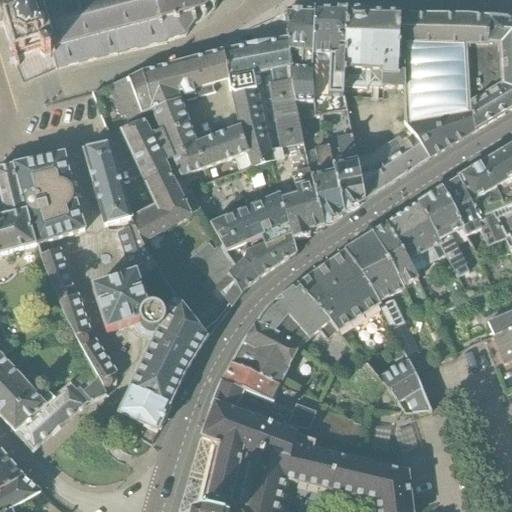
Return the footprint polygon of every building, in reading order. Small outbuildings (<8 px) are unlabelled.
[(16,68),(19,67),(18,63),(41,55),(40,56),(45,61),(51,59),(52,58),(53,58),(56,72),(131,54),(167,45),(167,44),(186,38),(193,28),(206,21),(215,11),(218,0),(12,0),(0,3),(0,11),(2,20),(1,20),(2,25),(0,25),(0,30),(4,29),(8,43),(13,60),(9,62),(10,66),(15,64),(16,68)] [(312,104),(313,80),(315,14),(287,14),(287,41),(291,70),(295,104),(312,104)] [(344,98),(344,89),(347,14),(315,14),(313,80),(322,80),(321,98),(344,98)] [(347,14),(344,89),(381,91),(406,92),(404,47),(399,47),(400,16),(347,14)] [(466,49),(487,49),(490,20),(468,18),(400,16),(399,47),(404,47),(466,49)] [(487,49),(466,49),(471,113),(473,135),(511,112),(511,21),(490,20),(487,49)] [(280,151),(303,148),(305,148),(295,104),(293,93),(292,93),(292,83),(291,70),(287,41),(223,53),(230,90),(230,92),(232,94),(240,130),(248,155),(253,170),(273,164),(275,163),(272,153),(265,125),(258,91),(257,91),(255,78),(272,75),(274,86),(269,87),(280,151)] [(468,113),(466,49),(404,47),(406,92),(407,122),(468,113)] [(209,57),(185,63),(143,75),(139,77),(128,82),(141,117),(153,112),(162,132),(163,134),(175,159),(177,162),(185,178),(214,167),(232,161),(237,175),(253,170),(248,155),(240,130),(197,146),(182,104),(188,101),(188,102),(195,100),(216,94),(230,90),(223,53),(209,57)] [(150,136),(143,124),(141,117),(128,82),(109,89),(120,120),(125,118),(131,130),(120,133),(139,173),(155,207),(131,219),(132,221),(135,230),(144,246),(202,214),(196,204),(191,192),(179,197),(164,164),(175,159),(163,134),(162,132),(150,136)] [(473,135),(471,113),(468,113),(404,124),(430,161),(473,135)] [(357,160),(365,203),(430,161),(409,132),(372,157),(357,160)] [(352,138),(337,141),(339,150),(330,152),(344,217),(365,203),(357,160),(352,138)] [(131,219),(116,166),(110,146),(84,152),(90,175),(105,228),(132,221),(131,219)] [(290,234),(294,244),(310,239),(309,234),(324,230),(312,179),(309,171),(303,148),(280,151),(272,153),(275,163),(273,164),(279,190),(285,214),(290,234)] [(330,152),(329,148),(316,151),(319,166),(324,172),(325,177),(312,179),(324,230),(344,217),(330,152)] [(511,149),(459,181),(481,227),(495,221),(509,240),(511,245),(511,149)] [(53,243),(56,242),(85,232),(76,205),(72,206),(72,204),(73,203),(73,202),(73,201),(74,200),(74,199),(74,198),(74,197),(74,196),(73,196),(73,195),(73,194),(73,193),(72,193),(72,192),(72,191),(71,191),(71,190),(70,190),(70,189),(69,189),(69,188),(68,188),(67,188),(67,187),(67,186),(71,185),(64,157),(35,163),(14,167),(27,214),(38,247),(53,243)] [(38,247),(27,214),(14,167),(0,170),(0,194),(6,219),(0,220),(0,256),(15,253),(38,247)] [(488,251),(509,240),(495,221),(481,227),(459,181),(441,192),(463,234),(467,241),(481,234),(488,251)] [(285,214),(279,190),(203,222),(217,246),(223,255),(257,240),(259,247),(290,234),(285,214)] [(418,207),(445,259),(454,274),(455,274),(458,280),(470,273),(467,267),(457,250),(468,244),(467,241),(463,234),(441,192),(418,207)] [(439,262),(445,259),(418,207),(387,227),(415,275),(439,262)] [(419,283),(415,275),(387,227),(372,237),(403,294),(405,293),(404,291),(419,283)] [(144,246),(135,230),(134,230),(118,235),(131,272),(133,278),(158,269),(152,259),(144,246)] [(226,274),(242,295),(259,281),(297,255),(296,254),(294,244),(290,234),(259,247),(242,254),(240,260),(231,268),(226,274)] [(381,308),(407,364),(413,375),(414,374),(427,369),(393,300),(403,294),(372,237),(346,254),(381,308)] [(55,295),(58,302),(74,297),(72,289),(72,288),(60,251),(56,253),(53,243),(38,247),(43,266),(55,295)] [(199,286),(208,298),(214,293),(230,311),(242,295),(226,274),(231,268),(223,255),(217,246),(192,265),(205,281),(199,286)] [(338,335),(381,308),(346,254),(298,288),(338,335)] [(158,269),(133,278),(93,291),(107,335),(135,326),(137,330),(140,334),(143,337),(147,339),(151,339),(155,340),(130,390),(154,401),(170,409),(185,377),(209,339),(196,323),(189,314),(185,309),(177,297),(170,288),(158,269)] [(328,344),(338,335),(298,288),(266,313),(288,341),(299,351),(301,348),(300,347),(307,340),(310,343),(320,334),(328,344)] [(78,296),(74,297),(58,302),(64,319),(82,350),(93,342),(90,334),(78,296)] [(281,389),(299,351),(288,341),(266,313),(243,345),(232,366),(281,389)] [(511,332),(511,313),(488,324),(494,339),(511,332)] [(511,332),(494,339),(493,340),(504,369),(511,365),(511,332)] [(112,395),(115,391),(117,387),(118,382),(116,375),(95,342),(93,342),(82,350),(99,379),(108,398),(112,395)] [(0,417),(15,433),(44,407),(0,359),(0,417)] [(407,364),(378,381),(384,389),(399,406),(405,403),(413,416),(432,415),(414,374),(413,375),(407,364)] [(310,434),(365,449),(368,432),(360,429),(353,425),(318,412),(320,405),(289,393),(281,389),(232,366),(222,384),(223,385),(222,386),(244,395),(271,404),(293,414),(288,428),(310,434)] [(371,402),(384,389),(378,381),(367,367),(350,385),(371,402)] [(99,379),(82,393),(78,389),(75,392),(69,386),(44,407),(15,433),(34,453),(52,437),(53,437),(68,424),(86,407),(87,406),(92,404),(91,403),(97,402),(104,400),(108,398),(99,379)] [(279,511),(287,483),(374,504),(375,511),(413,511),(409,474),(408,474),(314,451),(316,444),(259,423),(262,415),(240,406),(244,395),(222,386),(221,386),(212,408),(214,408),(202,439),(216,444),(213,447),(214,449),(220,450),(205,511),(204,511),(199,510),(192,511),(279,511)] [(170,409),(154,401),(130,390),(118,415),(119,417),(140,426),(158,435),(170,409)] [(0,493),(22,479),(0,453),(0,493)] [(0,511),(12,511),(36,498),(41,495),(22,479),(0,493),(0,511)]
